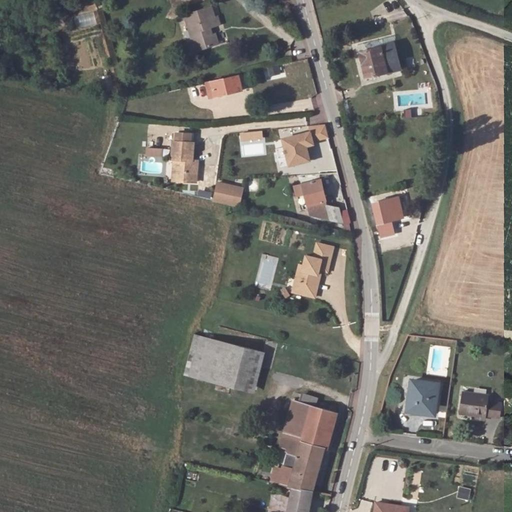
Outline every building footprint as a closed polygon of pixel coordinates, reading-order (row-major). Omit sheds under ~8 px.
[(217,7),(190,17),(202,48),(222,41),(217,27),(228,24),(225,15),(220,17),(217,7)] [(355,46),(357,53),(378,49),(383,75),(395,72),(389,39),(355,46)] [(378,49),(357,53),(362,79),(383,75),(378,49)] [(245,89),(242,72),(208,79),(209,84),(212,95),(245,89)] [(190,98),(186,84),(171,87),(174,99),(190,98)] [(212,95),(209,84),(197,87),(199,98),(212,95)] [(304,131),(283,135),(289,161),(307,157),(304,145),(308,144),(304,131)] [(171,160),(174,160),(178,160),(176,181),(195,183),(197,165),(191,164),(191,161),(193,144),(190,143),(190,135),(176,133),(175,142),(173,142),(171,160)] [(159,158),(160,148),(144,147),(143,156),(159,158)] [(279,147),(272,149),(277,168),(285,166),(279,147)] [(353,222),(348,208),(328,206),(322,176),(303,177),(308,213),(353,222)] [(242,186),(211,179),(206,200),(235,206),(242,186)] [(394,194),(371,199),(377,235),(382,234),(383,238),(392,236),(389,218),(399,216),(394,194)] [(326,272),(332,248),(316,244),(312,258),(305,257),(303,267),(298,266),(295,279),(299,280),(296,294),(311,297),(316,275),(319,276),(320,271),(326,272)] [(316,275),(311,297),(314,298),(319,276),(316,275)] [(207,337),(195,334),(186,373),(198,376),(207,337)] [(265,350),(207,337),(198,376),(256,389),(265,350)] [(440,384),(416,379),(411,408),(435,413),(440,384)] [(492,397),(466,392),(462,413),(501,420),(503,406),(490,403),(492,397)] [(295,402),(308,405),(310,396),(297,393),(295,402)] [(301,442),(323,447),(332,411),(308,405),(295,402),(292,401),(284,431),(303,437),(301,442)] [(323,447),(301,442),(298,455),(288,453),(285,469),(281,483),(298,487),(313,490),(323,447)] [(285,469),(277,468),(273,482),(281,483),(285,469)] [(460,486),(457,497),(467,500),(470,489),(460,486)] [(310,511),(316,491),(313,490),(298,487),(292,511),(310,511)] [(434,511),(435,510),(377,501),(374,511),(434,511)]
